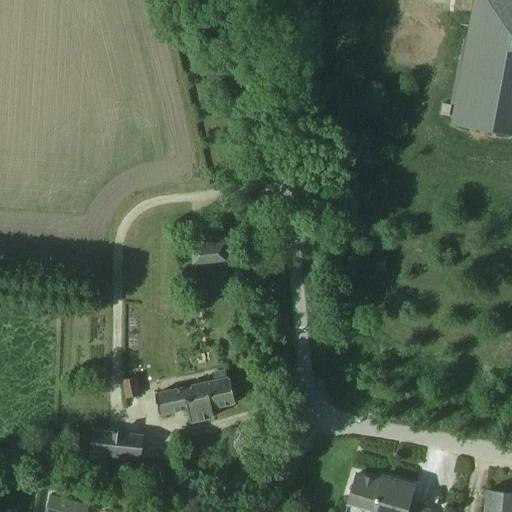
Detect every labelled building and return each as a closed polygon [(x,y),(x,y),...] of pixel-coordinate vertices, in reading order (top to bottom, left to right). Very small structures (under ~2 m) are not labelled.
[(511,0),(474,0),(451,125),(511,135),(511,0)] [(193,217),(155,224),(157,240),(195,234),(193,217)] [(187,245),(187,263),(215,262),(215,244),(187,245)] [(214,417),(212,408),(235,403),(230,378),(227,378),(225,371),(212,373),(214,381),(155,394),(159,414),(188,408),(191,422),(214,417)] [(140,397),(137,377),(124,380),(127,399),(140,397)] [(144,435),(92,429),(89,459),(127,463),(127,460),(141,462),(144,435)] [(430,511),(431,510),(409,503),(414,486),(383,477),(381,482),(357,475),(349,503),(373,510),(372,511),(430,511)] [(511,511),(511,492),(488,490),(485,511),(511,511)] [(88,511),(90,505),(49,494),(45,508),(60,511),(88,511)]
